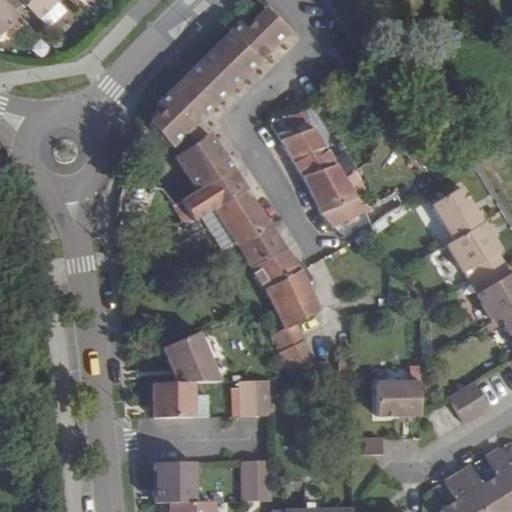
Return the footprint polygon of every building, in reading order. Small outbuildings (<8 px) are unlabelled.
[(0,0),(0,38),(0,39),(21,19),(2,0),(0,0)] [(8,0),(17,9),(23,3),(37,18),(39,16),(55,0),(8,0)] [(66,10),(55,0),(39,16),(49,27),(66,10)] [(241,22),(197,64),(156,106),(161,111),(149,125),(171,148),(175,144),(198,121),(288,33),(266,9),(247,28),(241,22)] [(310,107),(273,125),(281,140),(317,122),(310,107)] [(181,153),(208,135),(198,121),(175,144),(181,153)] [(286,138),(280,141),(302,177),(336,163),(316,123),(286,138)] [(214,145),(208,135),(181,153),(174,157),(197,191),(233,171),(214,145)] [(336,163),(302,177),(320,215),(353,196),(349,189),(340,171),(336,163)] [(351,166),(340,171),(349,189),(360,183),(351,166)] [(247,191),(233,171),(197,191),(181,201),(197,225),(216,212),(247,191)] [(115,234),(144,231),(149,187),(125,181),(119,194),(115,234)] [(452,242),(479,225),(458,189),(430,206),(452,242)] [(240,249),(272,228),(247,191),(216,212),(240,249)] [(320,215),(331,227),(362,210),(353,196),(320,215)] [(362,210),(370,228),(383,218),(367,206),(353,196),(362,210)] [(367,206),(383,218),(389,214),(377,198),(367,206)] [(183,204),(181,201),(172,207),(174,210),(183,204)] [(174,210),(172,207),(168,208),(180,227),(197,225),(183,204),(174,210)] [(228,254),(240,249),(216,212),(206,220),(228,254)] [(452,242),(444,247),(461,274),(472,267),(479,278),(500,265),(494,254),(498,252),(481,224),(479,225),(452,242)] [(240,249),(252,266),(285,248),(272,228),(240,249)] [(296,265),(285,248),(252,266),(301,341),(289,349),(301,368),(328,350),(303,310),(319,300),(302,275),(308,272),(302,262),(296,265)] [(506,277),(500,265),(479,278),(486,289),(474,296),(491,323),(499,318),(511,310),(511,274),(506,277)] [(468,285),(479,278),(472,267),(461,274),(468,285)] [(486,289),(479,278),(468,285),(474,296),(486,289)] [(511,310),(499,318),(511,339),(511,310)] [(162,349),(176,384),(193,384),(221,383),(200,331),(162,349)] [(268,382),(253,383),(254,418),(269,417),(268,382)] [(240,418),(239,383),(232,383),(232,418),(240,418)] [(254,418),(253,383),(239,383),(240,418),(254,418)] [(419,416),(419,383),(379,383),(379,416),(419,416)] [(176,384),(152,384),(152,419),(194,419),(193,394),(193,384),(176,384)] [(459,393),(475,418),(488,410),(474,388),(472,385),(459,393)] [(447,400),(449,404),(462,426),(475,418),(459,393),(447,400)] [(193,394),(194,419),(208,419),(208,394),(193,394)] [(351,441),(351,456),(381,456),(381,441),(351,441)] [(497,478),(511,502),(511,467),(509,470),(498,451),(485,459),(497,478)] [(270,462),(255,463),(256,503),(271,502),(270,462)] [(255,463),(241,463),(241,503),(256,503),(255,463)] [(194,464),(153,464),(154,505),(169,504),(194,504),(194,464)] [(457,476),(478,511),(511,511),(511,502),(497,478),(481,487),(470,469),(457,476)] [(478,511),(457,476),(445,484),(456,503),(442,511),(478,511)]
